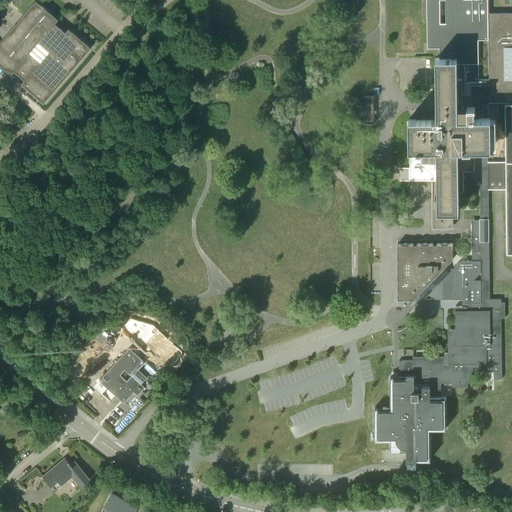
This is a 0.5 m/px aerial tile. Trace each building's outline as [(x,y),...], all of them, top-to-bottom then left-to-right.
[(14,70),(25,80),(22,83),(44,103),(91,47),(69,28),(66,32),(55,23),(58,19),(36,0),(0,42),(0,64),(11,74),(14,70)] [(428,0),(428,46),(440,46),(440,58),(436,58),(437,119),(408,119),(409,151),(416,150),(416,153),(422,153),(422,163),(437,163),(437,201),(432,201),(432,228),(453,227),(453,211),(459,211),(458,190),(464,190),(463,170),(480,170),(480,224),(472,224),(473,260),(461,260),(449,272),(444,267),(453,259),(453,243),(437,243),(437,244),(433,244),(433,243),(417,243),(417,244),(413,244),(413,243),(397,243),(397,259),(398,260),(398,263),(397,263),(398,279),(398,283),(398,299),(414,299),(414,298),(419,293),(422,296),(424,298),(423,298),(423,299),(463,298),(463,302),(463,306),(455,306),(455,329),(452,329),(452,352),(444,352),(444,356),(429,356),(429,360),(399,360),(399,376),(394,376),(390,376),(390,406),(374,407),(374,433),(365,433),(365,442),(375,442),(375,440),(390,439),(391,450),(406,450),(407,460),(431,460),(431,429),(447,428),(446,396),(441,396),(441,383),(452,383),(452,386),(468,386),(468,383),(472,383),(472,371),(501,371),(501,359),(501,317),(505,317),(505,302),(501,302),(501,298),(490,298),(489,190),(499,190),(507,190),(507,255),(511,255),(511,11),(508,11),(488,11),(488,0),(428,0)] [(356,96),(356,124),(374,124),(374,96),(356,96)] [(111,378),(106,384),(124,401),(134,391),(137,394),(144,387),(132,376),(127,382),(119,375),(125,369),(130,373),(136,366),(138,369),(144,363),(129,349),(107,373),(111,378)] [(53,484),(59,479),(62,483),(72,475),(82,486),(90,479),(75,460),(71,463),(69,461),(68,461),(65,458),(51,470),(45,475),(53,484)] [(87,484),(83,487),(88,494),(92,490),(87,484)] [(135,511),(138,507),(112,493),(104,506),(115,511),(135,511)]
